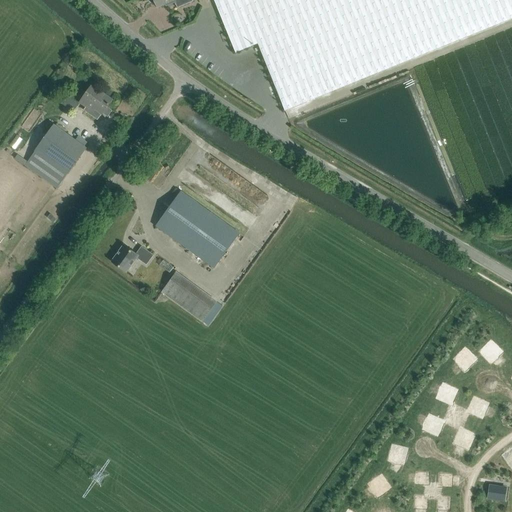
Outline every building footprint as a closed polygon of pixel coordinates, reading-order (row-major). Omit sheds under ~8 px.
[(511,0),(214,0),(235,52),(258,43),(285,110),(511,17),(511,0)] [(107,106),(112,99),(92,85),(80,102),(87,107),(89,104),(102,113),(108,116),(112,110),(107,106)] [(67,95),(61,102),(74,111),(79,104),(67,95)] [(57,188),(87,148),(54,124),(25,165),(57,188)] [(242,177),(235,187),(248,195),(246,197),(261,208),(269,196),(242,177)] [(239,233),(181,191),(156,226),(214,268),(239,233)] [(126,272),(137,258),(146,265),(154,255),(142,246),(136,253),(124,244),(112,261),(126,272)] [(163,260),(160,266),(170,272),(174,266),(163,260)] [(185,277),(177,272),(162,292),(170,298),(185,277)] [(490,485),(488,498),(501,500),(503,487),(490,485)]
